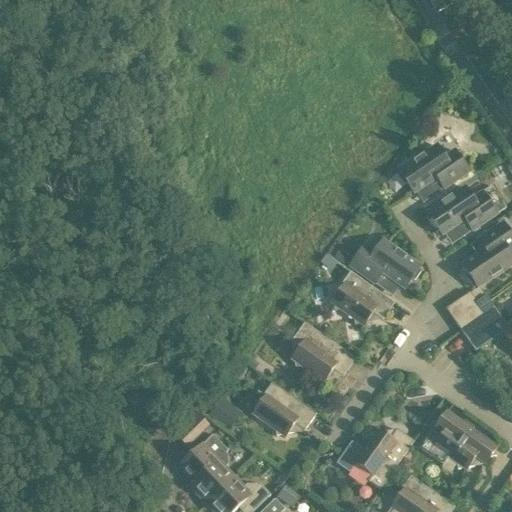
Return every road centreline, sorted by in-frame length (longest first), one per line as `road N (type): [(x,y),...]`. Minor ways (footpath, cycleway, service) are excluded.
road 1 (residential): [(394,353),(442,276),(392,188)]
road 2 (primary): [(429,0),(447,40),(511,125)]
road 3 (residential): [(394,353),(511,437)]
road 4 (residential): [(322,452),(394,353)]
